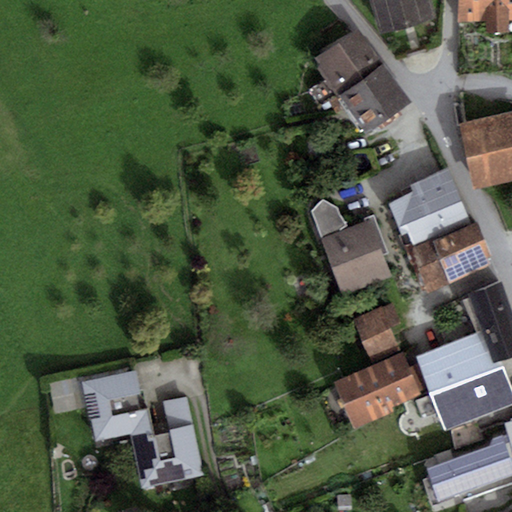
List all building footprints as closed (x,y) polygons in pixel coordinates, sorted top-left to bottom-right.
[(371,0),(380,33),(437,17),(432,0),(371,0)] [(511,0),(456,0),(456,29),(511,30),(511,0)] [(407,103),(358,34),(316,64),(365,133),(407,103)] [(511,111),(459,124),(474,189),(511,179),(511,111)] [(454,177),(393,203),(412,247),(473,221),(454,177)] [(375,219),(324,236),(343,292),(393,275),(375,219)] [(473,221),(412,247),(432,292),(492,266),(473,221)] [(477,332),(415,355),(445,431),(511,405),(511,387),(502,360),(511,356),(511,311),(501,282),(463,297),(477,332)] [(383,311),(354,323),(369,359),(398,347),(383,311)] [(407,354),(336,383),(354,427),(425,398),(407,354)] [(204,474),(186,396),(164,401),(172,433),(155,437),(148,408),(141,410),(137,395),(143,393),(137,369),(81,382),(96,443),(129,435),(142,489),(204,474)] [(511,475),(511,464),(503,440),(427,467),(439,501),(511,475)]
